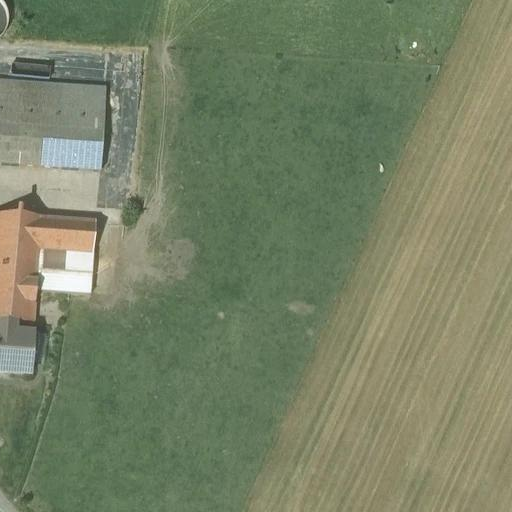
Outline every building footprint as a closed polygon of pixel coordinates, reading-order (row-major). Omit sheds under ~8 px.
[(7,35),(9,24),(6,14),(0,5),(0,44),(1,43),(7,35)] [(103,93),(0,85),(0,167),(97,174),(103,93)] [(40,221),(0,217),(0,323),(9,324),(29,325),(29,326),(31,326),(34,295),(38,252),(40,221)] [(93,225),(40,221),(38,252),(34,295),(88,298),(91,257),(93,225)] [(9,324),(0,323),(0,335),(8,336),(9,324)] [(0,335),(0,375),(29,378),(31,356),(29,356),(30,339),(32,339),(32,338),(8,336),(0,335)]
